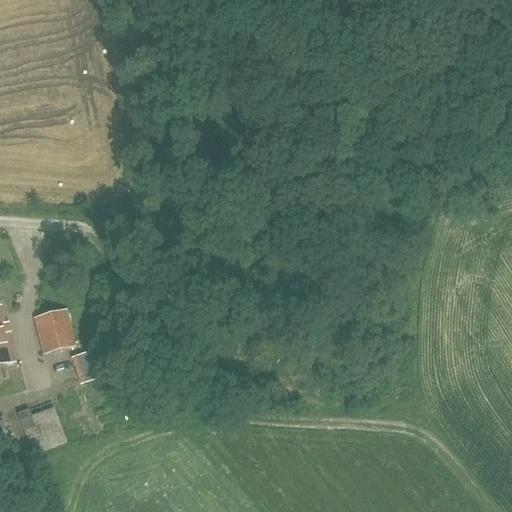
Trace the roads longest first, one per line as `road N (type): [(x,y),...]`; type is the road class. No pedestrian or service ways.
road 1 (track): [(136,234),(232,405),(384,416),(472,511)]
road 2 (unclassified): [(0,221),(165,235)]
road 3 (track): [(31,356),(24,322),(36,223)]
